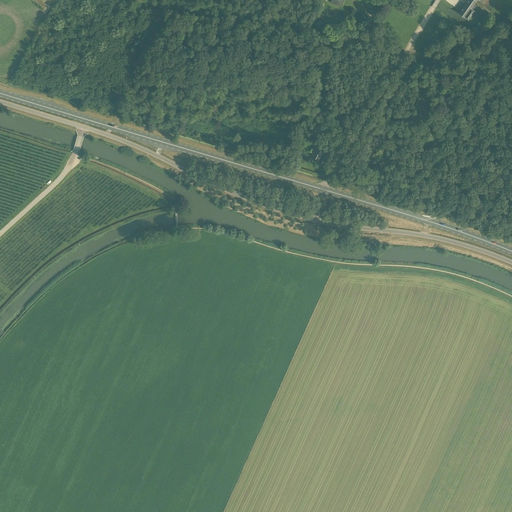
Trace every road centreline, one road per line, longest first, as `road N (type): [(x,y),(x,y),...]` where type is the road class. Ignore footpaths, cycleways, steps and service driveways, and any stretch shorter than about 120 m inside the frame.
road 1 (primary): [(511,251),(0,92)]
road 2 (unclassified): [(511,262),(424,235),(274,209),(83,127)]
road 3 (track): [(378,47),(171,12),(173,5),(144,0)]
road 4 (unclassified): [(0,234),(67,168),(83,127)]
road 5 (track): [(113,119),(171,12)]
